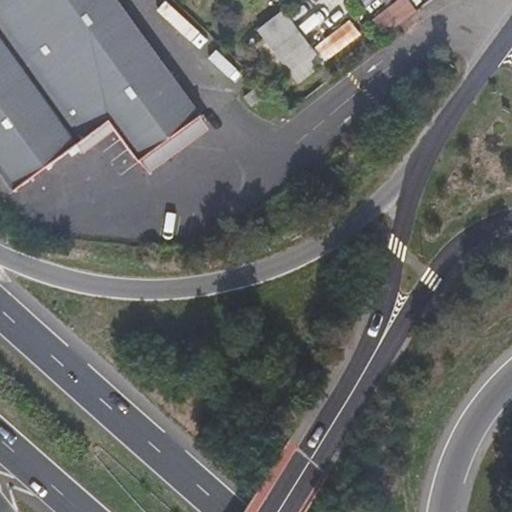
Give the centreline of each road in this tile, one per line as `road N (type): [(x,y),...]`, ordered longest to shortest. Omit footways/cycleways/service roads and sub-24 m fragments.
road 1 (trunk): [(418,166),(327,241),(209,284),(124,288),(0,256)]
road 2 (trunk): [(227,511),(0,308)]
road 3 (tertiary): [(370,348),(460,246),(511,223)]
road 4 (tertiary): [(418,166),(370,348)]
road 5 (tertiary): [(280,511),(370,348)]
road 6 (tertiary): [(511,33),(418,166)]
road 7 (trunk): [(441,511),(460,446),(511,375)]
